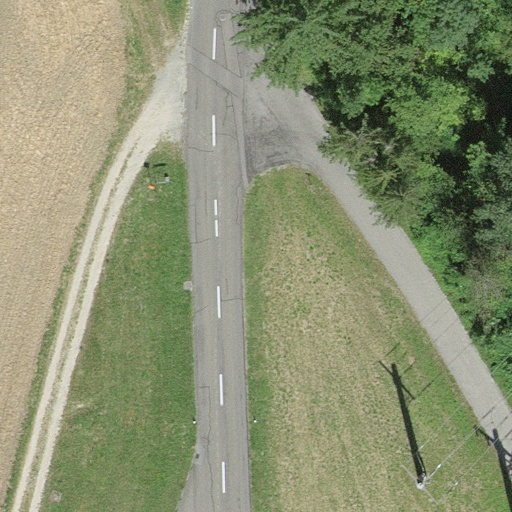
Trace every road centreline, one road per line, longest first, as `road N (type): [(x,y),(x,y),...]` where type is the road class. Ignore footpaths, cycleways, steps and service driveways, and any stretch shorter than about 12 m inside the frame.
road 1 (tertiary): [(222,0),(228,511)]
road 2 (track): [(219,84),(122,181),(31,511)]
